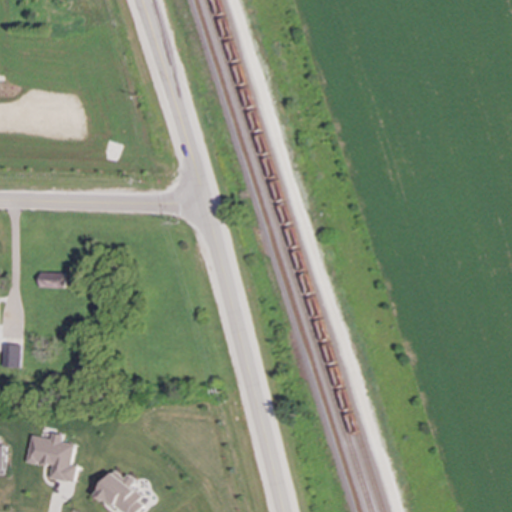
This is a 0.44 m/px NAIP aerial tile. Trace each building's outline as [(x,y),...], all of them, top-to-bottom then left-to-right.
[(65,288),(66,273),(41,272),(40,287),(65,288)] [(22,345),(4,344),(3,367),(21,367),(22,345)] [(33,435),(28,463),(54,467),(51,478),(76,483),(79,466),(73,465),(77,445),(63,442),(64,435),(54,433),(53,439),(33,435)] [(0,474),(7,475),(8,447),(0,446),(0,474)] [(98,495),(123,511),(138,511),(148,497),(133,487),(137,480),(128,474),(126,477),(115,470),(98,495)]
